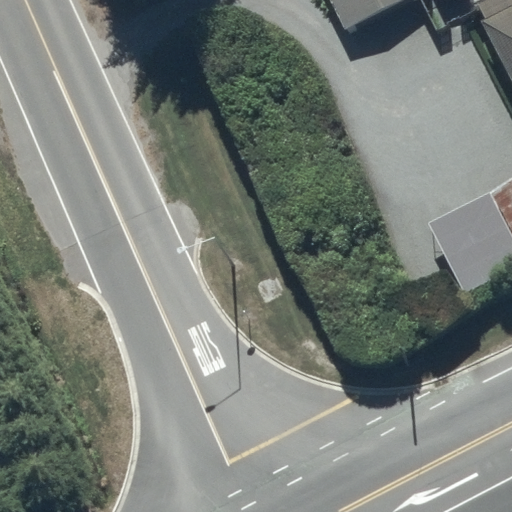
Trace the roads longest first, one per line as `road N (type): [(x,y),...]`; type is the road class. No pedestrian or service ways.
road 1 (unclassified): [(253,511),(27,0)]
road 2 (secondary): [(349,511),(511,427)]
